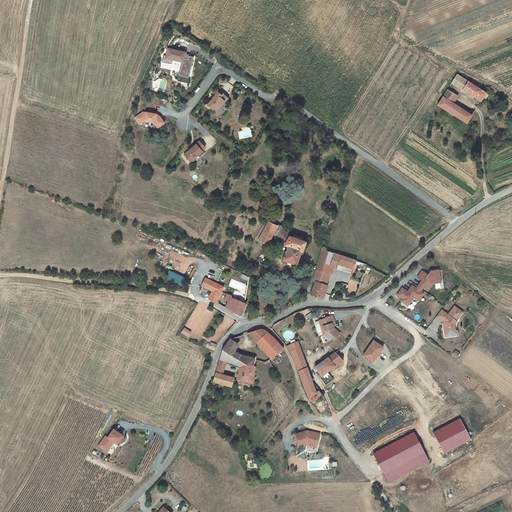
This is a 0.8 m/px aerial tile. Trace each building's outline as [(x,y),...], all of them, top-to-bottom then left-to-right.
[(173,52),(170,51),(168,58),(165,57),(164,64),(169,65),(170,61),(184,64),(181,78),(191,80),(196,59),(190,58),(190,61),(186,60),(187,57),(187,55),(184,54),(184,55),(173,53),(173,52)] [(457,75),(452,83),(462,90),(468,82),(457,75)] [(479,101),(481,103),(484,98),(487,94),(468,82),(462,90),(479,101)] [(230,99),(220,91),(213,98),(213,99),(207,105),(213,110),(215,108),(217,108),(218,108),(224,102),(226,103),(230,99)] [(458,97),(448,91),(443,98),(453,104),(458,97)] [(467,124),(472,116),(453,104),(443,98),(438,106),(467,124)] [(156,118),(156,115),(143,112),(135,118),(138,124),(142,121),(144,122),(155,124),(157,124),(159,128),(164,124),(160,117),(158,118),(156,118)] [(206,149),(200,142),(196,145),(197,146),(185,156),(191,164),(195,160),(194,160),(203,153),(202,152),(206,149)] [(269,223),(259,241),(266,245),(272,233),(277,224),(270,220),(269,223)] [(258,242),(259,241),(269,223),(266,221),(255,240),(258,242)] [(276,235),(281,226),(277,224),(272,233),(276,235)] [(287,245),(291,239),(281,226),(276,235),(287,245)] [(293,240),(291,239),(287,245),(288,246),(302,251),(304,245),(305,244),(302,243),(303,239),(295,236),(294,235),(293,240)] [(297,266),(302,251),(288,246),(283,261),(297,266)] [(334,254),(325,251),(322,250),(317,270),(323,272),(325,264),(331,265),(334,254)] [(334,268),(338,256),(334,254),(331,265),(325,264),(323,272),(330,275),(333,268),(334,268)] [(357,261),(350,259),(340,256),(338,256),(334,268),(352,274),(357,261)] [(313,282),(315,283),(319,284),(323,272),(317,270),(313,282)] [(422,271),(417,277),(421,280),(418,284),(422,287),(426,291),(432,284),(440,283),(439,277),(437,275),(437,271),(431,271),(428,275),(422,271)] [(330,275),(323,272),(319,284),(326,286),(330,275)] [(212,291),(209,299),(216,303),(221,292),(223,288),(206,280),(203,286),(212,291)] [(311,294),(312,295),(323,299),(328,288),(326,287),(326,286),(319,284),(315,283),(311,294)] [(415,288),(411,284),(406,290),(401,286),(396,292),(401,297),(399,299),(405,304),(410,298),(410,296),(411,295),(412,296),(415,298),(420,292),(419,291),(415,288)] [(231,298),(231,296),(227,294),(225,300),(229,301),(228,303),(233,306),(231,311),(242,317),(246,305),(231,298)] [(446,316),(439,311),(434,317),(440,322),(443,324),(444,327),(441,330),(442,338),(455,336),(455,332),(451,332),(450,329),(452,329),(452,326),(454,323),(454,322),(460,314),(452,307),(446,316)] [(325,319),(321,321),(323,328),(325,333),(323,335),(329,342),(332,339),(334,341),(340,334),(335,329),(332,330),(331,327),(336,326),(332,316),(325,318),(325,319)] [(181,333),(188,338),(192,332),(184,327),(181,333)] [(271,360),(284,350),(278,343),(274,339),(265,331),(261,329),(248,334),(271,360)] [(236,349),(238,346),(230,340),(222,351),(244,365),(253,367),(255,360),(246,357),(243,357),(240,355),(237,353),(236,353),(238,351),(236,349)] [(208,349),(214,351),(217,345),(211,342),(210,344),(209,343),(207,344),(206,345),(206,346),(208,348),(208,349)] [(373,363),(383,348),(373,342),(364,356),(373,363)] [(298,343),(287,347),(291,352),(295,362),(304,360),(299,346),(298,343)] [(255,368),(254,367),(253,367),(244,365),(222,351),(220,360),(226,362),(240,367),(238,381),(252,384),(255,368)] [(328,359),(335,367),(342,361),(339,357),(336,353),(328,359)] [(255,360),(253,367),(254,367),(256,360),(256,357),(247,355),(246,357),(255,360)] [(322,377),(328,373),(334,368),(335,367),(328,359),(315,368),(320,375),(322,377)] [(226,362),(220,360),(216,373),(223,375),(226,362)] [(295,362),(309,399),(313,403),(321,396),(318,392),(319,391),(315,385),(313,386),(304,360),(295,362)] [(223,375),(216,373),(214,382),(231,387),(234,379),(223,375)] [(330,376),(328,373),(322,377),(320,378),(326,386),(333,380),(330,376)] [(459,420),(433,432),(443,453),(469,440),(459,420)] [(126,436),(116,429),(109,438),(106,436),(99,446),(109,453),(116,442),(120,445),(126,436)] [(308,432),(296,435),(299,446),(304,445),(308,444),(318,446),(320,435),(317,434),(315,435),(313,435),(312,433),(308,432)] [(373,455),(385,476),(425,455),(414,434),(373,455)] [(425,455),(385,476),(389,485),(429,464),(425,455)]
